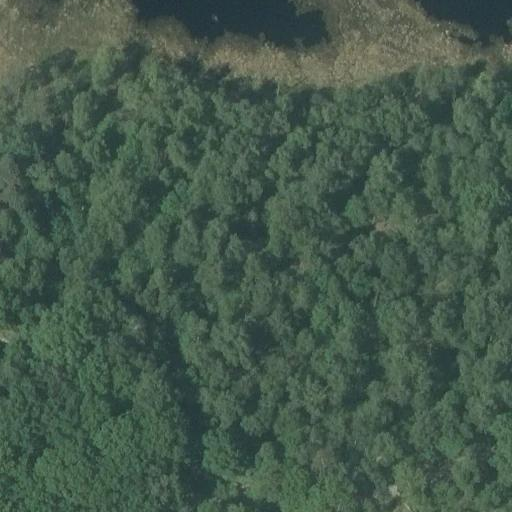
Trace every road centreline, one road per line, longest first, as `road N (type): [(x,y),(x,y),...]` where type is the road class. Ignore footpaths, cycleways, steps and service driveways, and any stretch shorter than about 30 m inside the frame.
road 1 (track): [(0,360),(190,501),(241,511)]
road 2 (track): [(333,511),(479,462)]
